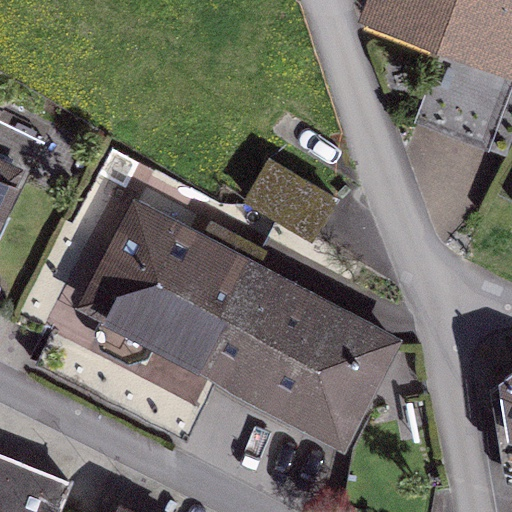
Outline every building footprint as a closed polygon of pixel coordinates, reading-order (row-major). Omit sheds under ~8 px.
[(511,0),(377,0),(371,18),(427,39),(432,26),(508,55),(511,43),(511,0)] [(333,197),(269,159),(247,197),(310,235),(333,197)] [(0,208),(18,171),(0,162),(0,208)] [(201,239),(135,206),(110,254),(97,247),(38,359),(175,429),(207,367),(342,436),(392,338),(252,266),(261,248),(210,222),(201,239)] [(381,458),(352,453),(342,511),(347,511),(432,511),(437,488),(408,482),(409,473),(380,468),(381,458)] [(0,511),(55,511),(67,482),(0,454),(0,511)]
